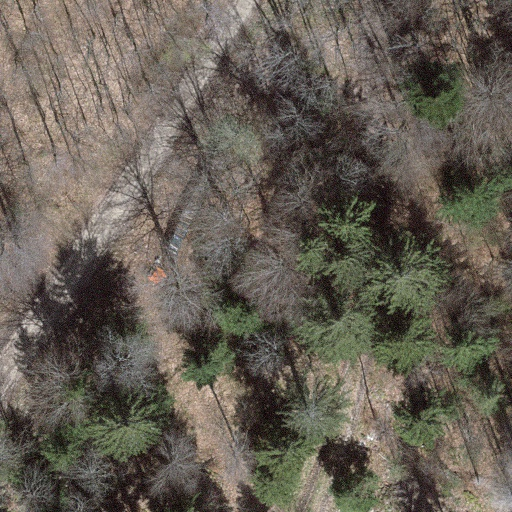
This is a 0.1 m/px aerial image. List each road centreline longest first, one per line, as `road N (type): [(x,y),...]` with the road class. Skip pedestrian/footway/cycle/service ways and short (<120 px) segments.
road 1 (track): [(372,0),(359,401),(319,511)]
road 2 (track): [(0,412),(245,0)]
